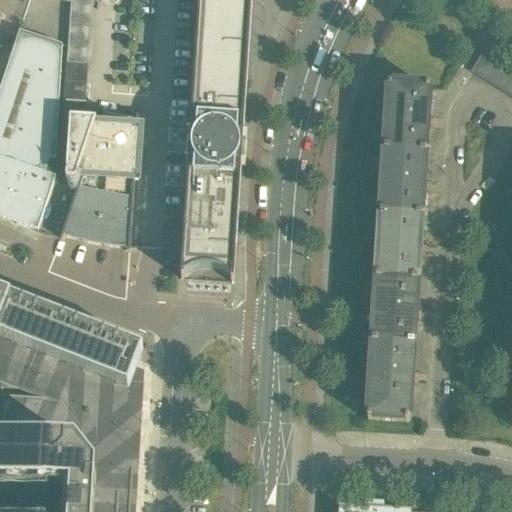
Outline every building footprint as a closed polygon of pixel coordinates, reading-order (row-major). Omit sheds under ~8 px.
[(32,0),(7,76),(0,189),(0,222),(39,236),(46,216),(39,214),(49,182),(60,0),(32,0)] [(199,0),(199,6),(197,32),(197,35),(196,49),(195,61),(195,64),(194,75),(193,89),(192,104),(192,107),(190,133),(187,133),(185,164),(188,164),(188,179),(187,193),(181,280),(183,280),(184,278),(187,275),(189,274),(192,272),(195,271),(199,270),(202,270),(205,269),(208,269),(212,270),(215,271),(218,272),(221,273),(224,274),(226,276),(229,278),(231,281),(231,283),(234,283),(236,251),(241,167),(245,167),(247,137),(243,136),(244,122),(244,121),(248,53),(249,50),(250,35),(251,0),(199,0)] [(473,73),(484,79),(498,57),(487,51),(473,73)] [(484,79),(494,86),(508,64),(498,57),(484,79)] [(494,86),(505,92),(511,80),(511,66),(508,64),(494,86)] [(386,121),(384,152),(426,155),(426,142),(427,129),(427,123),(428,118),(429,104),(430,91),(430,90),(426,90),(415,89),(412,89),(406,89),(406,88),(402,88),(392,88),(392,87),(388,87),(386,121)] [(64,107),(63,120),(95,122),(96,109),(64,107)] [(70,121),(66,182),(76,183),(78,177),(82,177),(60,240),(62,241),(64,237),(66,238),(67,237),(82,241),(82,242),(87,244),(88,243),(103,246),(103,247),(109,248),(109,246),(125,248),(125,250),(128,250),(127,253),(130,254),(134,182),(137,182),(140,130),(138,130),(138,118),(136,118),(136,121),(105,115),(106,112),(104,111),(98,128),(94,128),(96,123),(70,121)] [(380,215),(422,218),(422,206),(423,193),(423,191),(424,185),(424,182),(424,180),(425,167),(426,155),(384,152),(382,182),(380,215)] [(421,232),(422,218),(380,215),(378,247),(376,279),(418,282),(418,270),(419,257),(419,255),(420,249),(420,245),(420,244),(421,232)] [(372,344),(413,347),(414,334),(415,321),(415,320),(416,314),(416,309),(417,296),(418,282),(376,279),(374,312),(372,344)] [(0,511),(134,511),(138,462),(142,404),(143,382),(144,382),(145,361),(138,358),(141,351),(0,295),(0,511)] [(413,360),(413,347),(372,344),(370,376),(367,422),(371,422),(382,422),(382,423),(385,423),(391,423),(395,424),(395,423),(405,424),(409,425),(409,424),(410,398),(411,384),(412,378),(412,373),(413,360)]
